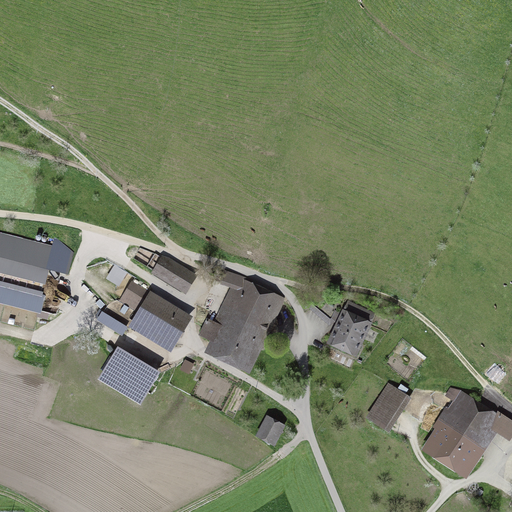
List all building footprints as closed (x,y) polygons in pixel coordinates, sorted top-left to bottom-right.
[(0,285),(40,295),(52,248),(0,235),(0,285)] [(169,280),(169,279),(184,289),(192,276),(155,253),(147,266),(169,280)] [(114,263),(108,278),(121,283),(127,269),(114,263)] [(226,281),(232,283),(213,322),(207,320),(202,331),(218,339),(213,349),(245,365),(278,298),(246,282),(248,278),(219,268),(215,279),(226,283),(226,281)] [(132,281),(121,300),(141,312),(133,326),(170,348),(184,324),(148,301),(149,292),(132,281)] [(0,285),(0,322),(34,331),(38,317),(39,311),(43,296),(40,295),(0,285)] [(323,317),(330,320),(336,319),(342,306),(324,298),(324,296),(318,293),(311,307),(318,310),(317,312),(324,315),(323,317)] [(350,305),(333,341),(353,351),(370,314),(350,305)] [(49,313),(39,311),(38,317),(47,319),(49,313)] [(98,320),(121,335),(125,329),(102,314),(98,320)] [(101,378),(140,401),(156,374),(117,351),(101,378)] [(389,386),(368,417),(387,430),(408,398),(389,386)] [(460,402),(430,448),(464,470),(494,425),(510,436),(511,433),(511,421),(490,408),(487,413),(459,395),(461,392),(455,389),(450,396),(460,402)] [(272,440),(279,428),(269,423),(262,434),(272,440)]
